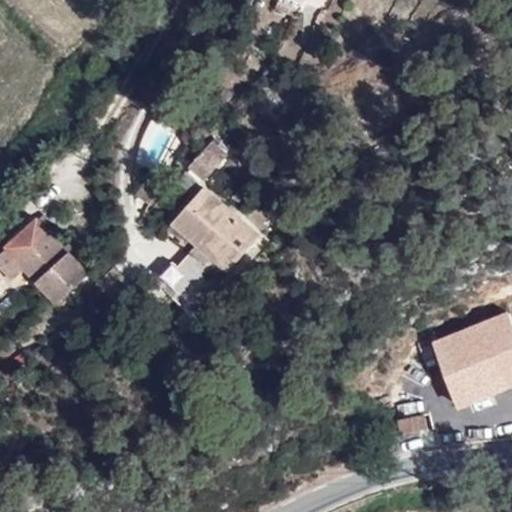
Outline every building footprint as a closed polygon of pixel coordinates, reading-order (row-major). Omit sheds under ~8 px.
[(302,23),(306,11),(284,0),(283,0),(278,13),(302,23)] [(284,0),(306,11),(310,0),(284,0)] [(188,169),(203,182),(229,151),(214,139),(188,169)] [(250,162),(242,172),(259,187),(268,176),(250,162)] [(259,187),(242,172),(226,194),(242,208),(259,187)] [(242,277),(278,299),(307,262),(244,218),(214,258),(242,277)] [(267,313),(278,299),(242,277),(232,289),(267,313)] [(72,291),(45,328),(65,341),(111,375),(139,340),(72,291)] [(511,295),(447,319),(469,376),(511,359),(511,295)] [(162,323),(159,327),(178,356),(188,344),(162,323)] [(178,356),(159,327),(146,345),(171,364),(178,356)] [(65,341),(45,328),(37,339),(57,353),(65,341)] [(406,400),(395,369),(377,375),(387,405),(406,400)] [(429,385),(410,390),(412,404),(431,400),(429,385)] [(427,448),(427,418),(399,418),(399,448),(427,448)] [(389,434),(384,421),(367,427),(372,441),(389,434)]
